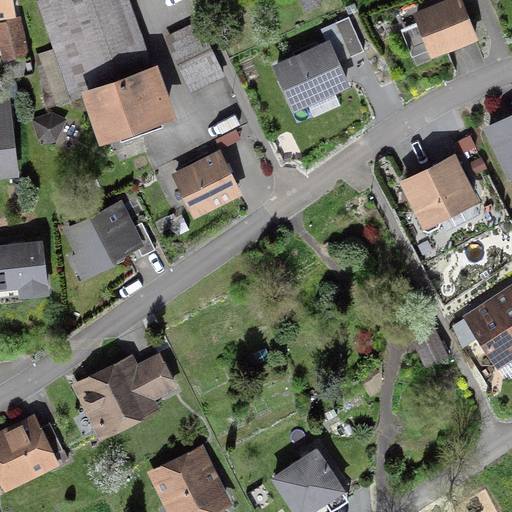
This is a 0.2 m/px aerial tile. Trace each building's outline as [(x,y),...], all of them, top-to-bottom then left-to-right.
[(0,0),(0,17),(12,16),(9,0),(0,0)] [(136,0),(61,0),(42,7),(60,53),(44,60),(64,111),(96,99),(165,73),(136,0)] [(457,3),(416,18),(430,57),(472,41),(457,3)] [(0,22),(0,42),(4,58),(25,53),(17,19),(0,22)] [(346,23),(339,26),(352,58),(359,56),(346,23)] [(204,30),(174,43),(192,85),(223,72),(204,30)] [(330,47),(276,70),(293,108),(347,85),(330,47)] [(152,78),(92,100),(108,142),(168,120),(152,78)] [(0,100),(0,172),(15,172),(9,99),(0,100)] [(511,115),(475,133),(498,185),(511,178),(511,115)] [(51,116),(36,120),(40,137),(54,141),(64,122),(51,116)] [(212,157),(164,180),(185,223),(233,200),(212,157)] [(449,160),(399,185),(418,224),(468,199),(449,160)] [(107,208),(69,229),(92,271),(130,250),(107,208)] [(159,249),(146,222),(132,228),(144,255),(159,249)] [(41,241),(0,245),(0,289),(15,288),(16,297),(46,294),(41,241)] [(491,300),(511,333),(511,286),(502,293),(491,300)] [(511,353),(511,333),(491,300),(476,309),(462,318),(493,366),(511,353)] [(428,320),(409,329),(424,364),(444,355),(428,320)] [(125,360),(66,388),(92,443),(149,416),(144,406),(169,394),(153,359),(130,370),(125,360)] [(26,420),(0,431),(0,494),(50,470),(26,420)] [(314,449),(275,476),(298,511),(308,511),(342,489),(314,449)] [(201,456),(157,475),(172,511),(201,511),(221,504),(201,456)]
